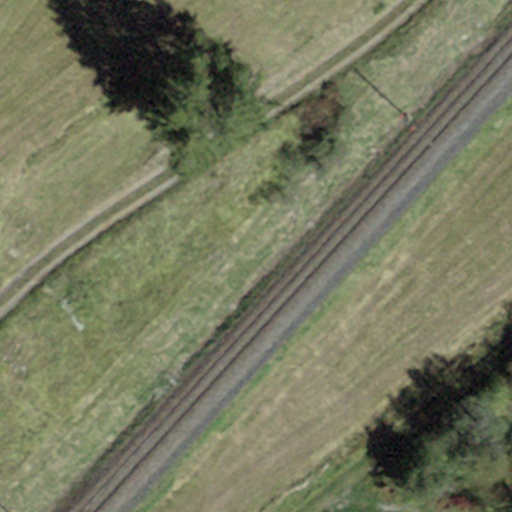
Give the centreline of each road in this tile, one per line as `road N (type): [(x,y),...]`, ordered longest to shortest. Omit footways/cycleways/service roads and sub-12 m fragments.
road 1 (track): [(0,303),(92,224),(410,0)]
road 2 (track): [(511,339),(305,511)]
